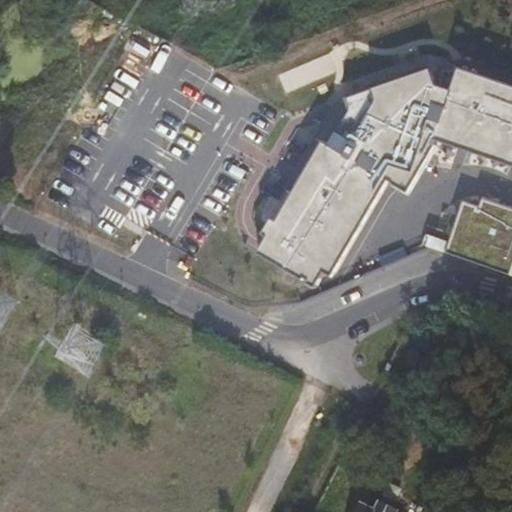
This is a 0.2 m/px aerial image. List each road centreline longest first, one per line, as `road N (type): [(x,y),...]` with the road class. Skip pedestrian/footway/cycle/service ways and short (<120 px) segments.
road 1 (residential): [(511,292),(455,280),(421,285),(316,333),(254,332),(0,222)]
road 2 (track): [(300,511),(363,385),(318,362),(316,333)]
road 3 (track): [(363,385),(415,408),(423,424),(405,481)]
